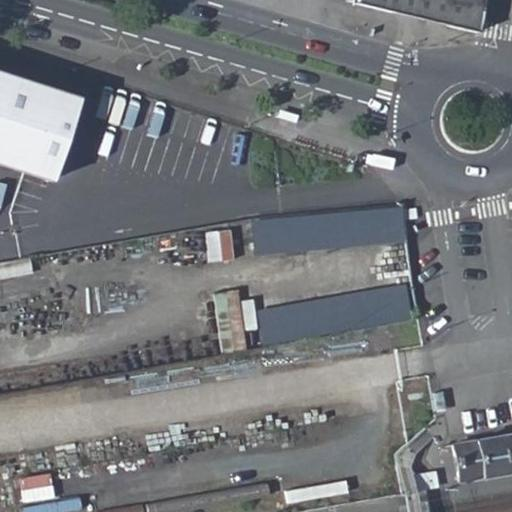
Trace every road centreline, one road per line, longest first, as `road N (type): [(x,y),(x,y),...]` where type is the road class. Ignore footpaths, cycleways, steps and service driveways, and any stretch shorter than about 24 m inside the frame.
road 1 (unknown): [(459,325),(328,378),(0,430)]
road 2 (unknown): [(432,166),(0,250)]
road 3 (primary): [(8,0),(381,107),(411,123)]
road 4 (primary): [(440,68),(392,63),(172,0)]
road 5 (residential): [(441,173),(459,325),(511,330)]
road 6 (residential): [(511,330),(490,178)]
